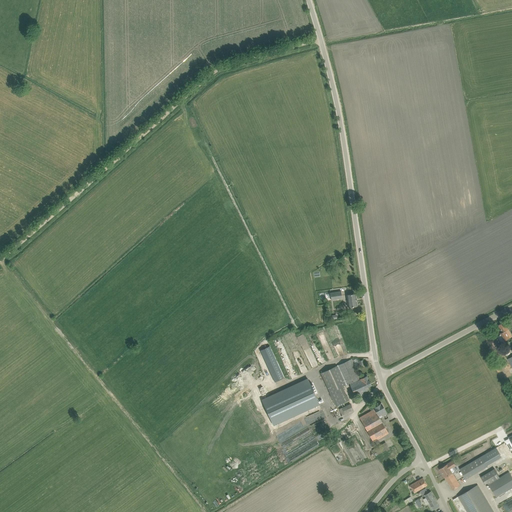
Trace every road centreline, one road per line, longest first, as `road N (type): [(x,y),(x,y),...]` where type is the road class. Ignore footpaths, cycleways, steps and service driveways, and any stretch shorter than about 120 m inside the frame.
road 1 (track): [(320,39),(213,72),(0,260)]
road 2 (unclassified): [(380,376),(338,109),(307,0)]
road 3 (track): [(204,511),(0,260)]
road 4 (unclassified): [(380,376),(511,307)]
road 5 (track): [(326,445),(220,511)]
